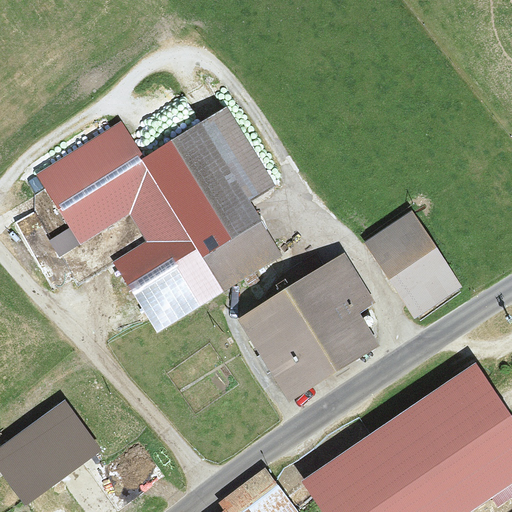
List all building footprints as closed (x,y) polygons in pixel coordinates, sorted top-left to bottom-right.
[(275,188),(222,105),(138,158),(200,255),(258,218),(249,204),(275,188)] [(410,213),(367,241),(415,317),(458,289),(410,213)] [(175,222),(115,260),(160,332),(220,294),(175,222)] [(64,254),(84,243),(74,226),(54,237),(64,254)] [(341,251),(236,317),(287,398),(375,342),(353,309),(371,298),(341,251)] [(511,417),(475,364),(302,482),(322,511),(468,511),(511,482),(511,417)] [(69,404),(0,449),(0,471),(25,509),(104,457),(69,404)] [(298,511),(262,467),(217,503),(222,509),(217,511),(298,511)]
